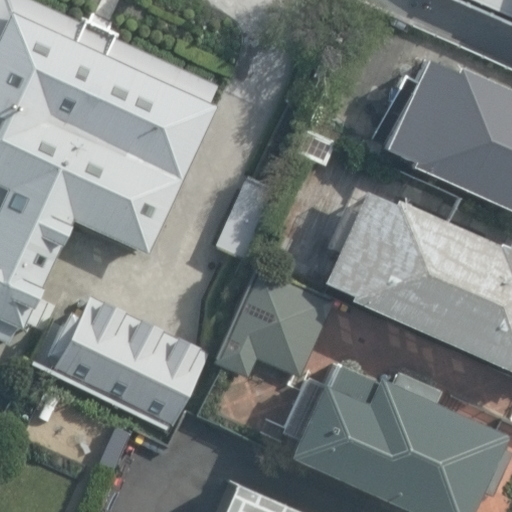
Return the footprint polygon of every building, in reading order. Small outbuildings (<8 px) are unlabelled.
[(511,0),(486,0),(511,10),(511,0)] [(79,36),(6,6),(0,20),(0,183),(6,186),(0,200),(0,312),(31,326),(75,221),(157,255),(225,92),(122,49),(128,36),(87,19),(79,36)] [(511,87),(423,47),(380,142),(511,201),(511,87)] [(511,243),(363,181),(320,282),(511,362),(511,243)] [(340,298),(266,263),(221,360),(258,377),(267,357),(304,374),(340,298)] [(215,363),(65,295),(29,375),(180,442),(215,363)] [(455,511),(493,434),(333,356),(289,446),(425,511),(455,511)] [(323,511),(224,469),(205,511),(323,511)]
